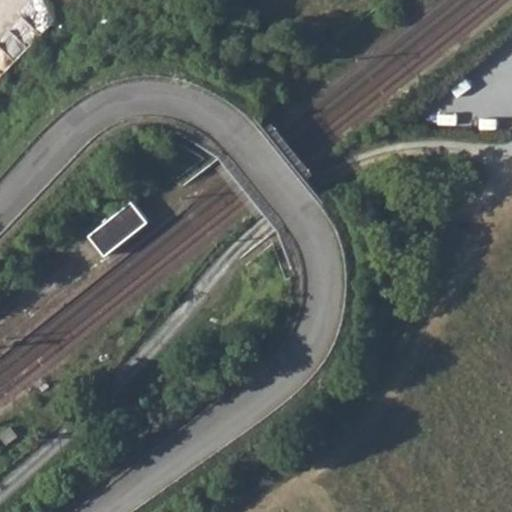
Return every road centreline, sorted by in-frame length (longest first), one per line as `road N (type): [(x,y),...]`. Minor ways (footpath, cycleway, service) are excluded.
road 1 (unclassified): [(98,511),(299,367),(322,322),(328,286),(312,226),(234,132),(165,100),(106,107),(72,130),(0,211)]
road 2 (track): [(511,149),(411,146),(362,157),(283,204),(226,257),(130,372),(0,494)]
